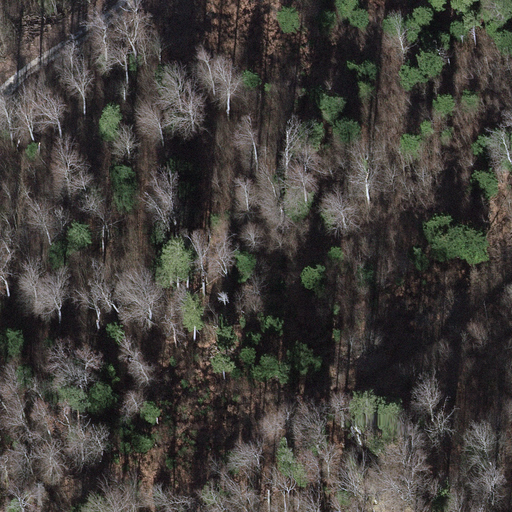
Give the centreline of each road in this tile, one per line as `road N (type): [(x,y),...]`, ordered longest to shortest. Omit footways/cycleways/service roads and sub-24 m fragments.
road 1 (track): [(294,416),(411,351),(511,270)]
road 2 (track): [(0,91),(42,52),(126,0)]
